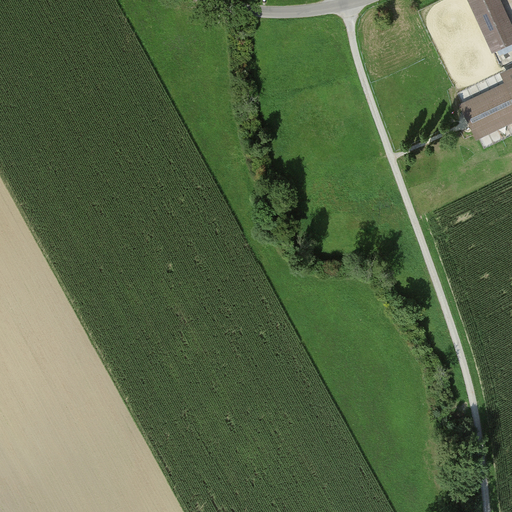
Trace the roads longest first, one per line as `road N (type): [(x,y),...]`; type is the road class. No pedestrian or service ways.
road 1 (track): [(482,511),(470,384),(344,0)]
road 2 (unclassified): [(209,0),(275,15),(372,0)]
